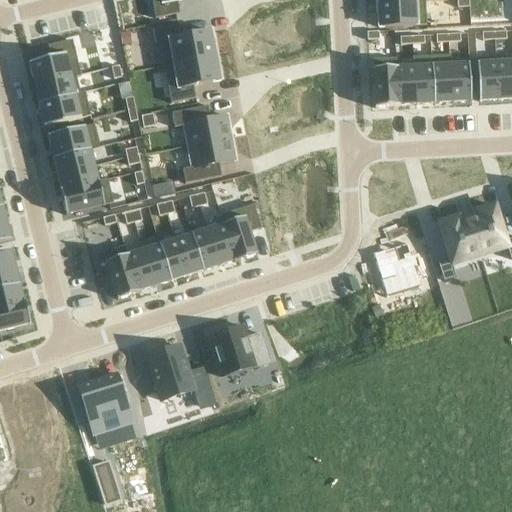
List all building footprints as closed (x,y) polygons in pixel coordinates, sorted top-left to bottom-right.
[(150,0),(155,20),(179,16),(177,3),(194,0),(150,0)] [(469,0),(456,1),(456,10),(470,9),(469,0)] [(425,5),(377,7),(378,29),(426,27),(425,5)] [(181,26),(152,32),(154,46),(159,45),(164,68),(215,58),(211,34),(183,39),(181,26)] [(378,33),(366,34),(367,42),(379,41),(378,33)] [(505,33),(493,34),(494,42),(506,41),(505,33)] [(493,34),(482,34),(482,35),(482,42),(494,42),(493,34)] [(447,36),(435,37),(436,45),(448,44),(447,36)] [(459,36),(447,36),(448,44),(460,44),(459,36)] [(411,38),(399,39),(400,47),(412,46),(411,38)] [(423,38),(411,38),(412,46),(424,46),(423,38)] [(50,59),(28,65),(34,89),(81,77),(72,41),(47,47),(50,59)] [(448,57),(429,58),(431,106),(450,105),(448,57)] [(450,57),(448,57),(450,105),(470,104),(468,61),(450,62),(450,57)] [(215,58),(164,68),(171,105),(195,100),(193,88),(220,83),(215,58)] [(412,69),(411,69),(413,107),(431,106),(429,58),(412,59),(412,69)] [(495,59),(476,60),(478,104),(498,102),(495,59)] [(496,59),(495,59),(498,102),(511,101),(511,63),(496,64),(496,59)] [(373,61),(372,61),(374,110),(394,109),(392,60),(373,61)] [(396,60),(392,60),(394,109),(399,109),(399,108),(413,107),(411,69),(396,70),(396,60)] [(119,67),(111,69),(113,81),(121,79),(119,67)] [(81,77),(34,89),(38,106),(85,95),(84,93),(80,94),(76,79),(81,78),(81,77)] [(85,95),(38,106),(44,129),(90,117),(85,95)] [(132,99),(125,100),(127,112),(135,111),(132,99)] [(208,108),(171,115),(174,129),(183,127),(187,148),(231,140),(227,118),(210,121),(208,108)] [(135,111),(127,112),(130,124),(137,122),(135,111)] [(153,116),(141,118),(143,130),(155,127),(153,116)] [(94,126),(47,137),(53,160),(99,149),(94,126)] [(191,169),(182,171),(185,185),(221,178),(218,165),(235,162),(231,140),(187,148),(191,169)] [(99,149),(53,160),(57,177),(94,168),(90,152),(100,150),(99,149)] [(136,149),(125,152),(126,159),(138,157),(136,149)] [(138,157),(126,159),(128,167),(140,165),(138,157)] [(94,168),(57,177),(60,192),(59,192),(60,193),(107,182),(107,181),(98,183),(94,168)] [(141,173),(134,175),(136,187),(144,185),(141,173)] [(107,182),(60,193),(65,217),(67,216),(102,207),(102,208),(104,207),(113,205),(107,182)] [(204,195),(196,197),(199,208),(207,206),(204,195)] [(196,197),(188,199),(191,210),(199,208),(196,197)] [(171,203),(163,205),(166,216),(174,214),(171,203)] [(163,205),(156,207),(159,218),(166,216),(163,205)] [(253,206),(220,217),(235,263),(257,256),(257,255),(256,255),(249,233),(261,230),(253,206)] [(494,206),(466,215),(479,257),(507,248),(511,260),(511,259),(511,238),(505,241),(494,206)] [(139,211),(131,213),(134,224),(141,222),(139,211)] [(131,213),(123,215),(126,226),(134,224),(131,213)] [(448,258),(437,262),(443,281),(454,278),(451,266),(479,257),(466,215),(437,224),(448,258)] [(114,217),(102,220),(104,227),(116,225),(114,217)] [(222,226),(207,231),(219,267),(233,263),(233,264),(235,263),(220,217),(219,217),(222,226)] [(0,225),(0,244),(10,242),(6,224),(0,225)] [(207,231),(191,236),(203,272),(219,267),(207,231)] [(191,236),(175,241),(187,278),(203,272),(191,236)] [(175,241),(159,246),(171,283),(187,278),(175,241)] [(159,246),(143,251),(155,288),(171,283),(159,246)] [(125,247),(124,248),(139,294),(140,294),(140,293),(155,288),(143,251),(128,257),(125,247)] [(124,248),(102,255),(105,264),(105,265),(106,265),(117,300),(117,301),(139,294),(124,248)] [(10,250),(0,252),(0,274),(15,271),(10,250)] [(404,252),(372,263),(390,313),(422,302),(404,252)] [(15,271),(0,274),(0,292),(19,288),(15,271)] [(0,311),(25,305),(24,302),(23,303),(19,288),(0,292),(0,311)] [(25,305),(0,311),(0,332),(28,326),(30,326),(25,305)] [(213,337),(209,338),(223,380),(270,365),(260,335),(245,340),(241,327),(228,332),(227,328),(211,333),(213,337)] [(179,348),(147,357),(162,403),(193,393),(179,348)] [(116,378),(79,390),(93,435),(131,423),(116,378)] [(0,465),(9,463),(0,434),(0,465)] [(108,464),(93,469),(105,507),(120,502),(108,464)]
